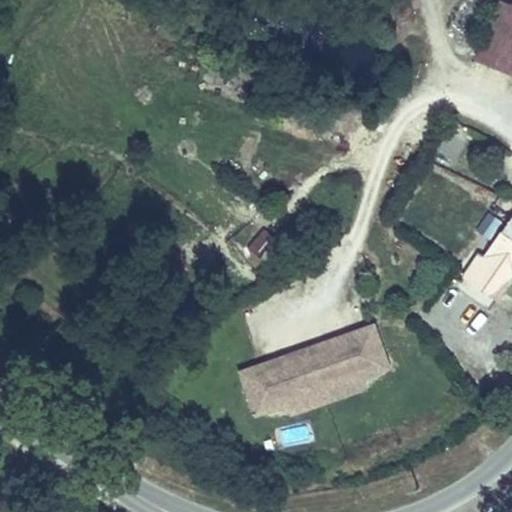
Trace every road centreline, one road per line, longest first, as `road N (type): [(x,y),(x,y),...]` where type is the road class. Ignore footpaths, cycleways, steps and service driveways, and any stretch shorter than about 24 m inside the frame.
road 1 (unknown): [(511,121),(462,103),(408,117),(333,292),(287,336)]
road 2 (secondary): [(209,511),(95,463)]
road 3 (secondary): [(511,450),(405,511)]
